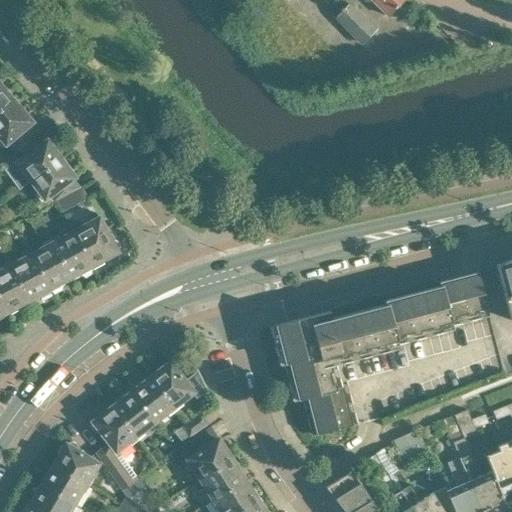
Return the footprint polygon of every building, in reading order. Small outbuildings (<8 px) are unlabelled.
[(344,0),(340,0),(333,8),(341,16),(338,18),(364,43),(371,36),(375,40),(382,32),(352,3),(350,6),(344,0)] [(375,0),(390,15),(404,0),(375,0)] [(0,111),(12,100),(11,98),(11,95),(7,90),(4,90),(0,85),(0,111)] [(31,121),(21,110),(21,106),(18,102),(14,102),(12,100),(0,111),(0,144),(2,147),(31,121)] [(30,181),(63,157),(57,149),(53,149),(47,141),(18,162),(12,153),(1,163),(19,189),(30,181)] [(76,189),(69,180),(74,177),(68,169),(69,165),(63,157),(30,181),(38,192),(35,194),(40,201),(35,205),(39,210),(56,200),(76,189)] [(62,212),(88,198),(81,186),(76,190),(76,189),(56,200),(62,212)] [(113,241),(111,241),(96,214),(85,220),(86,223),(72,230),(93,269),(103,264),(102,260),(117,252),(118,252),(119,251),(119,250),(120,249),(120,248),(120,246),(119,244),(119,243),(118,242),(116,241),(115,241),(113,241)] [(54,228),(47,215),(39,219),(46,233),(54,228)] [(46,233),(39,219),(31,223),(39,237),(46,233)] [(93,269),(72,230),(59,237),(58,235),(49,240),(70,277),(80,272),(83,275),(93,269)] [(12,251),(5,238),(0,240),(0,248),(4,256),(12,251)] [(70,277),(49,240),(42,244),(43,246),(29,253),(51,292),(61,286),(61,282),(70,277)] [(51,292),(29,253),(17,260),(16,257),(7,262),(28,300),(38,294),(41,297),(51,292)] [(495,264),(510,320),(511,319),(511,259),(495,264)] [(28,300),(7,262),(0,265),(0,267),(1,269),(0,269),(0,297),(9,314),(19,309),(18,305),(28,300)] [(472,307),(485,303),(486,303),(478,272),(438,283),(439,286),(383,301),(384,304),(330,319),(329,315),(278,328),(298,401),(307,398),(317,435),(358,424),(347,385),(336,388),(335,383),(332,383),(329,372),(332,371),(329,360),(326,361),(324,354),(337,350),(338,353),(345,351),(344,349),(356,346),(357,348),(364,346),(363,344),(374,341),(375,343),(382,342),(381,339),(395,335),(394,334),(400,333),(399,330),(410,327),(411,330),(418,328),(417,325),(429,322),(430,325),(437,323),(436,320),(449,317),(449,315),(454,314),(454,311),(465,308),(466,311),(473,309),(472,307)] [(0,318),(9,314),(0,297),(0,318)] [(170,362),(151,377),(176,409),(183,405),(181,402),(192,392),(195,397),(205,389),(206,388),(198,373),(197,373),(186,382),(178,372),(178,371),(179,371),(179,370),(179,369),(179,368),(179,367),(179,366),(179,365),(179,364),(178,364),(178,363),(177,363),(177,362),(176,362),(175,362),(174,361),(173,361),(172,361),(172,362),(171,362),(170,362)] [(138,381),(129,388),(156,422),(167,414),(168,415),(176,409),(151,377),(142,383),(138,381)] [(122,399),(113,406),(139,439),(145,434),(144,432),(156,422),(129,388),(120,395),(122,399)] [(508,411),(506,405),(492,410),(496,420),(510,415),(508,411)] [(90,426),(90,427),(90,428),(91,428),(90,428),(91,428),(91,429),(91,430),(92,430),(92,431),(93,431),(93,432),(94,432),(95,432),(95,433),(96,433),(97,433),(98,433),(98,432),(99,432),(100,432),(100,431),(101,431),(111,442),(95,453),(101,461),(101,460),(122,490),(133,482),(138,478),(119,451),(129,443),(131,445),(139,439),(113,406),(93,422),(92,422),(92,423),(91,423),(91,424),(91,425),(90,425),(90,426)] [(467,410),(455,415),(464,437),(476,432),(475,428),(474,429),(470,419),(471,419),(467,410)] [(203,411),(183,425),(191,436),(209,423),(203,411)] [(485,414),(471,419),(470,419),(474,429),(475,428),(489,423),(485,414)] [(455,415),(442,420),(447,431),(452,442),(464,437),(455,415)] [(447,431),(442,420),(431,424),(436,436),(447,431)] [(191,436),(183,425),(174,432),(182,441),(191,436)] [(234,458),(228,448),(224,448),(210,426),(187,441),(170,454),(178,466),(186,460),(199,480),(234,458)] [(405,463),(429,452),(417,429),(391,440),(401,459),(405,463)] [(501,501),(490,471),(480,475),(464,437),(452,442),(459,457),(458,458),(480,511),(501,501)] [(511,497),(511,456),(507,441),(496,445),(498,450),(485,455),(491,470),(490,471),(501,501),(511,497)] [(60,455),(54,464),(88,485),(100,464),(89,457),(79,452),(79,451),(80,451),(80,450),(80,449),(80,448),(80,447),(80,446),(80,445),(79,445),(79,444),(78,444),(78,443),(77,443),(76,443),(75,443),(74,443),(73,443),(72,443),(72,444),(71,444),(70,444),(70,445),(70,446),(69,446),(66,444),(65,447),(62,446),(58,454),(60,455)] [(156,448),(149,454),(157,464),(164,458),(156,448)] [(385,448),(377,453),(388,471),(392,477),(414,511),(454,511),(445,491),(442,485),(418,501),(385,448)] [(392,477),(377,453),(367,459),(380,485),(392,477)] [(210,502),(244,480),(239,471),(240,468),(234,458),(199,480),(207,493),(205,494),(210,502)] [(477,511),(480,511),(458,458),(447,463),(457,485),(445,491),(454,511),(477,511)] [(75,505),(88,485),(54,464),(49,473),(46,473),(42,480),(43,483),(42,484),(75,505)] [(371,504),(352,470),(327,487),(345,511),(363,511),(363,510),(371,504)] [(414,511),(392,477),(380,485),(388,499),(393,496),(398,505),(387,511),(414,511)] [(237,511),(259,498),(253,489),(250,488),(244,480),(210,502),(214,509),(217,508),(219,511),(237,511)] [(149,511),(154,509),(133,482),(122,490),(126,495),(134,501),(147,511),(149,511)] [(35,497),(30,504),(43,511),(81,511),(83,509),(75,505),(42,484),(41,486),(38,487),(34,493),(35,497)] [(264,511),(265,511),(266,508),(259,498),(237,511),(264,511)] [(147,511),(134,501),(129,510),(132,511),(147,511)]
